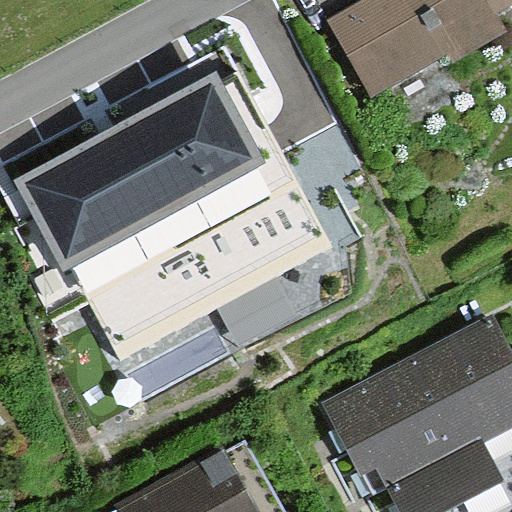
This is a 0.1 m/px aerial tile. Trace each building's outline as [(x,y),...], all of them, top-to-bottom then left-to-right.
[(348,0),(335,0),(314,11),(351,83),(383,66),(348,0)] [(511,0),(369,0),(358,7),(380,47),(418,26),(442,70),(500,38),(491,22),(511,10),(511,0)] [(331,182),(301,197),(239,82),(130,140),(118,117),(1,180),(49,270),(158,211),(216,318),(362,240),(331,182)] [(357,167),(395,146),(368,97),(330,117),(357,167)] [(511,511),(511,362),(494,324),(327,402),(359,470),(371,464),(394,511),(511,511)] [(245,511),(221,460),(110,511),(245,511)]
